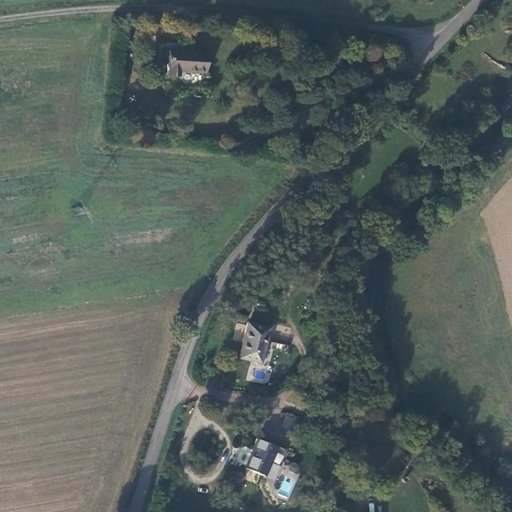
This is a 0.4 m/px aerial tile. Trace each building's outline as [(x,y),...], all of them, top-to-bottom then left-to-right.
[(204,55),(168,52),(166,76),(179,77),(179,71),(203,73),(204,55)] [(308,264),(321,249),(315,244),(296,264),(305,273),(311,267),(308,264)] [(268,329),(246,324),(238,359),(260,364),(268,329)] [(290,431),(296,420),(287,415),(281,426),(290,431)] [(276,448),(256,440),(244,470),(264,478),(276,448)] [(288,498),(301,467),(290,463),(277,493),(288,498)]
